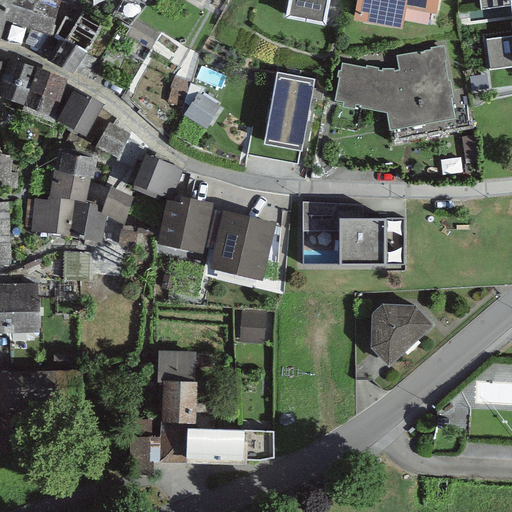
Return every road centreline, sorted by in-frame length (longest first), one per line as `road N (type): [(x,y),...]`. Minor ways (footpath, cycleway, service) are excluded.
road 1 (residential): [(511,191),(459,197),(274,190),(178,158),(57,65),(0,49)]
road 2 (residential): [(197,511),(287,476),(372,425)]
road 3 (residential): [(372,425),(511,310)]
road 4 (residential): [(372,425),(412,462),(511,471)]
